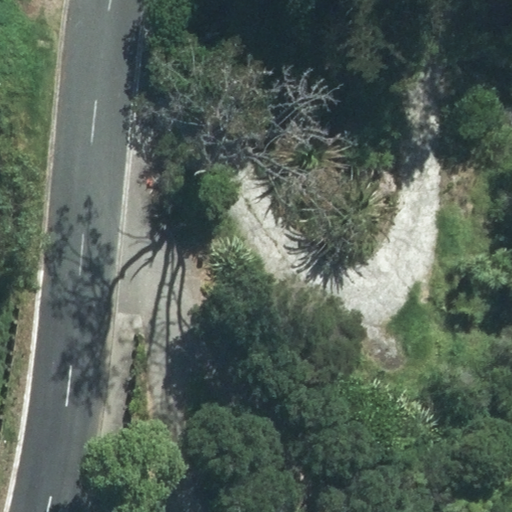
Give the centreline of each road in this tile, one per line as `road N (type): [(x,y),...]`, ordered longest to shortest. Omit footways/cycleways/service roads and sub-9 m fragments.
road 1 (tertiary): [(42,511),(96,0)]
road 2 (unknown): [(126,204),(339,511)]
